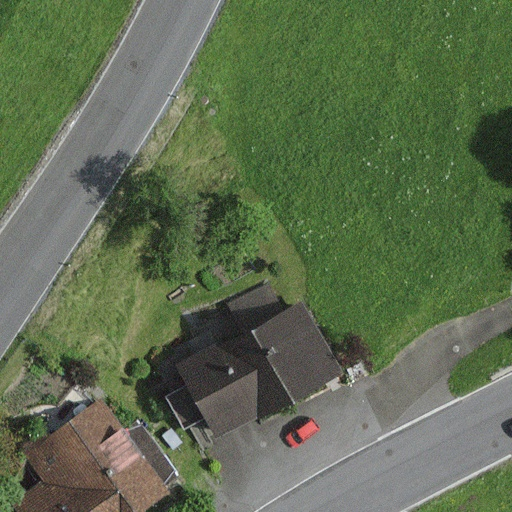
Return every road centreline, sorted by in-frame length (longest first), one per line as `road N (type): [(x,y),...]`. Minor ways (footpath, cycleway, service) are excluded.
road 1 (primary): [(181,0),(101,148),(0,298)]
road 2 (primary): [(328,511),(511,416)]
